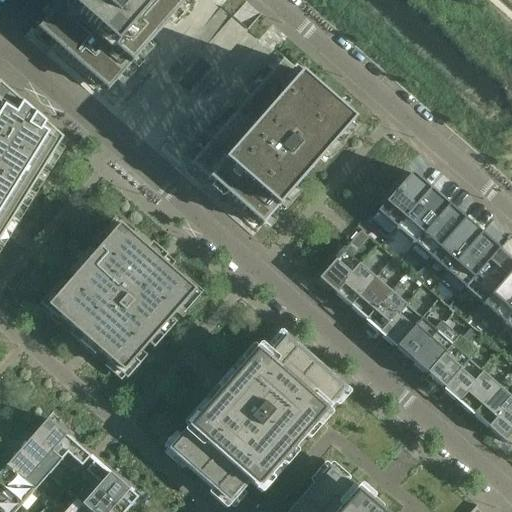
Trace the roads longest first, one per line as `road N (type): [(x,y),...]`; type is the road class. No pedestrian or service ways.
road 1 (residential): [(511,493),(0,46)]
road 2 (residential): [(257,0),(511,221)]
